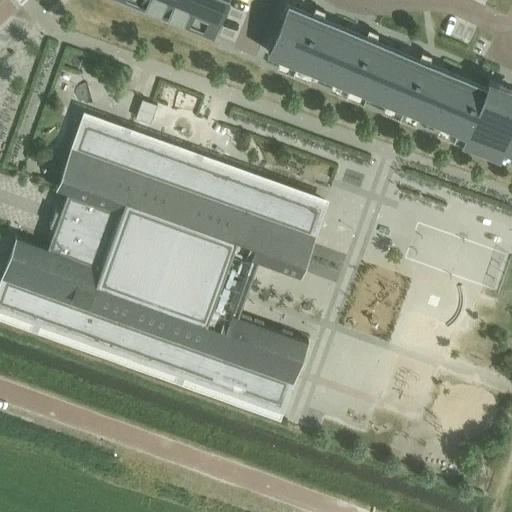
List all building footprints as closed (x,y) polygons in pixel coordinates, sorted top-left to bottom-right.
[(127,0),(212,35),(225,2),(225,0),(127,0)] [(311,16),(288,7),(269,51),(293,61),(289,70),(298,74),(302,65),(346,83),(342,92),(351,96),(355,87),(399,105),(395,114),(404,118),(408,109),(453,127),(449,137),(500,158),(504,148),(511,151),(511,86),(489,77),(485,88),(427,64),(431,53),(422,50),(417,60),(373,42),(378,31),(369,28),(364,38),(320,20),(325,9),(316,6),(311,16)] [(153,126),(157,106),(140,103),(135,122),(153,126)] [(125,131),(87,117),(60,190),(70,194),(63,213),(58,211),(53,227),(57,229),(50,248),(21,238),(0,295),(0,310),(36,323),(36,321),(44,324),(43,326),(171,371),(172,369),(179,372),(178,374),(284,412),(310,341),(242,317),(261,262),(302,276),(328,203),(204,159),(204,161),(197,159),(197,157),(131,133),(131,135),(124,133),(125,131)] [(116,479),(104,511),(124,511),(134,486),(116,479)] [(134,486),(124,511),(144,511),(152,492),(134,486)] [(152,492),(144,511),(165,511),(170,499),(152,492)] [(170,499),(165,511),(185,511),(188,505),(170,499)]
